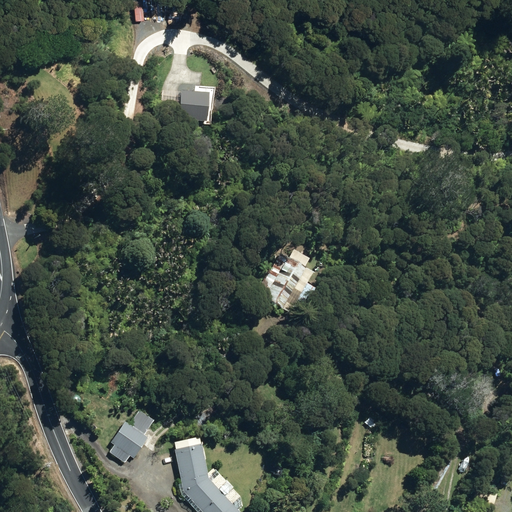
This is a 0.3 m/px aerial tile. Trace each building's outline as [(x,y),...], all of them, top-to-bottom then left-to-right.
[(175,119),(202,121),(204,95),(177,93),(175,119)] [(291,252),(287,259),(303,268),(307,260),(291,252)] [(254,297),(287,314),(290,308),(300,314),(313,289),(304,284),(310,274),(289,263),(285,270),(278,266),(269,282),(263,279),(254,297)] [(298,358),(302,380),(315,378),(312,356),(298,358)] [(102,450),(122,463),(127,455),(130,458),(144,436),(140,434),(149,419),(135,410),(127,422),(122,419),(102,450)] [(199,511),(200,511),(199,511),(236,511),(233,508),(238,504),(237,496),(209,468),(203,474),(198,444),(192,446),(191,437),(172,440),(174,449),(171,450),(178,484),(175,485),(177,494),(194,511),(199,511)] [(420,491),(428,495),(447,459),(439,455),(420,491)]
